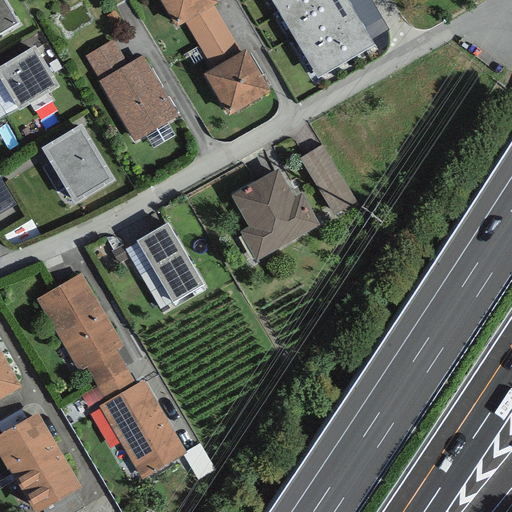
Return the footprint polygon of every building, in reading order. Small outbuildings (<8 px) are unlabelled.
[(0,0),(0,39),(19,28),(1,0),(0,0)] [(159,0),(177,30),(186,25),(215,8),(217,7),(213,0),(159,0)] [(302,0),(268,0),(277,15),(302,0)] [(347,4),(344,0),(302,0),(277,15),(290,38),(347,4)] [(347,0),(372,41),(388,32),(369,0),(347,0)] [(374,49),(347,4),(290,38),(318,83),(374,49)] [(241,55),(215,8),(186,25),(212,72),(241,55)] [(85,58),(99,82),(128,66),(113,41),(85,58)] [(35,49),(0,69),(0,82),(16,110),(19,115),(60,90),(35,49)] [(212,72),(204,77),(229,120),(271,95),(245,53),(241,55),(212,72)] [(99,82),(98,83),(135,144),(179,118),(143,56),(128,66),(99,82)] [(0,120),(16,110),(0,82),(0,120)] [(81,128),(41,152),(74,208),(115,185),(81,128)] [(322,147),(300,160),(333,216),(355,204),(322,147)] [(248,227),(240,232),(257,263),(320,227),(302,196),(295,200),(279,171),(231,198),(248,227)] [(0,216),(17,207),(0,178),(0,216)] [(166,225),(124,249),(162,315),(204,291),(166,225)] [(80,272),(36,297),(78,370),(87,364),(116,348),(122,344),(80,272)] [(0,345),(0,392),(14,384),(20,381),(0,345)] [(135,382),(116,348),(87,364),(106,398),(135,382)] [(106,398),(99,403),(142,476),(186,450),(144,378),(135,382),(106,398)] [(0,414),(24,401),(14,384),(0,392),(0,414)] [(81,481),(37,407),(0,428),(0,448),(37,508),(42,504),(72,487),(81,481)] [(86,511),(72,487),(42,504),(46,511),(86,511)]
